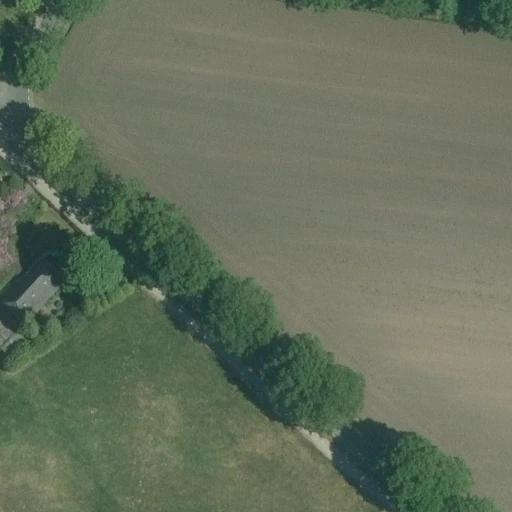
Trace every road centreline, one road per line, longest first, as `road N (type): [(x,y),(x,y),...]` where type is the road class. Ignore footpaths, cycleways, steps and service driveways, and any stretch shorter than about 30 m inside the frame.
road 1 (tertiary): [(430,511),(2,114)]
road 2 (tertiary): [(2,114),(61,0)]
